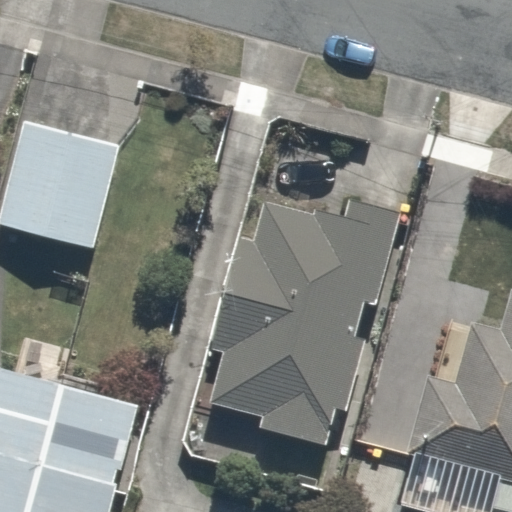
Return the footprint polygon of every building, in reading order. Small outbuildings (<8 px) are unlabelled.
[(0,223),(89,247),(118,134),(22,109),(0,195),(0,223)] [(316,449),(397,197),(352,183),(344,207),(267,183),(246,249),(222,241),(188,347),(211,355),(194,410),(316,449)] [(511,284),(505,283),(497,321),(468,315),(457,371),(424,364),(405,458),(487,475),(483,496),(511,502),(511,284)] [(108,511),(135,398),(0,366),(0,511),(108,511)] [(405,511),(410,492),(322,473),(313,511),(405,511)]
